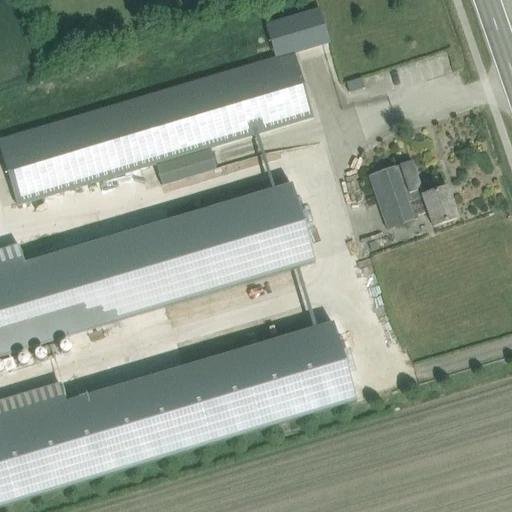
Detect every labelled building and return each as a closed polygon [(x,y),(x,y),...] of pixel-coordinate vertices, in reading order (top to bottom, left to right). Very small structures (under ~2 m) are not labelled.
[(0,151),(17,208),(157,166),(162,185),(214,169),(209,151),(313,120),(294,55),(330,45),(319,10),(265,26),(275,59),(0,140),(0,151)] [(448,55),(360,75),(364,89),(351,92),(353,97),(452,75),(448,55)] [(412,162),(369,177),(387,230),(414,221),(413,218),(428,213),(433,228),(457,219),(446,188),(423,196),(412,162)] [(0,358),(16,353),(161,310),(166,309),(279,275),(300,269),(314,264),(314,263),(304,231),(299,213),(291,185),(140,231),(67,252),(40,260),(24,265),(18,246),(0,251),(0,358)] [(0,509),(58,492),(203,449),(320,414),(356,403),(346,369),(341,352),(332,324),(318,329),(184,369),(181,369),(108,391),(81,399),(65,404),(60,385),(27,395),(0,402),(0,509)]
